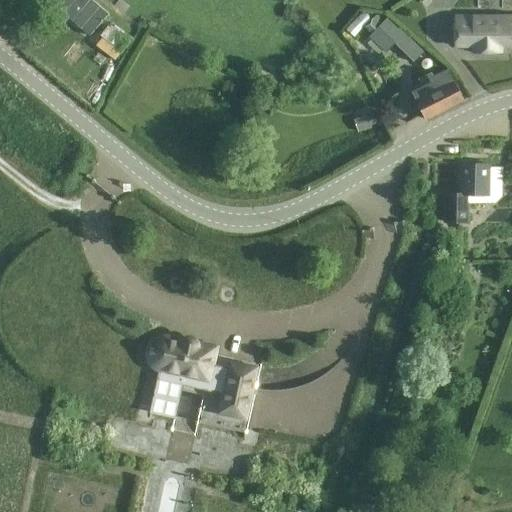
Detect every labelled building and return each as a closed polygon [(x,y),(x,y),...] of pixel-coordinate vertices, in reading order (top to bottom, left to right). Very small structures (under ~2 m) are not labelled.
[(91,0),(60,0),(54,8),(90,37),(108,14),(91,0)] [(425,52),(399,28),(398,29),(387,18),(384,22),(377,15),(365,28),(372,35),(369,38),(387,54),(395,45),(414,63),(425,52)] [(511,16),(455,17),(455,27),(455,47),(473,47),(473,53),(501,53),(501,47),(511,46),(511,16)] [(107,28),(99,40),(117,56),(125,43),(124,42),(107,28)] [(421,63),(421,65),(422,67),(422,68),(424,69),(425,70),(427,70),(429,69),(431,68),(431,67),(432,65),(432,64),(431,62),(430,60),(428,60),(427,59),(425,59),(423,60),(422,62),(421,63)] [(463,101),(447,70),(429,79),(431,82),(413,92),(418,102),(417,102),(426,120),(463,101)] [(252,79),(252,80),(249,86),(261,92),(265,86),(261,84),(263,79),(257,77),(255,81),(252,79)] [(377,113),(355,119),(359,134),(382,127),(377,113)] [(445,194),(445,214),(445,222),(468,222),(468,203),(495,203),(501,197),(502,169),(490,168),(490,165),(460,164),(459,194),(445,194)] [(188,338),(183,342),(169,339),(162,339),(156,342),(151,347),(149,354),(151,360),(154,366),(160,370),(151,413),(175,418),(181,391),(203,396),(197,423),(246,434),(261,365),(213,355),(215,349),(201,346),(199,341),(193,338),(188,338)] [(384,511),(384,506),(352,503),(351,511),(384,511)]
